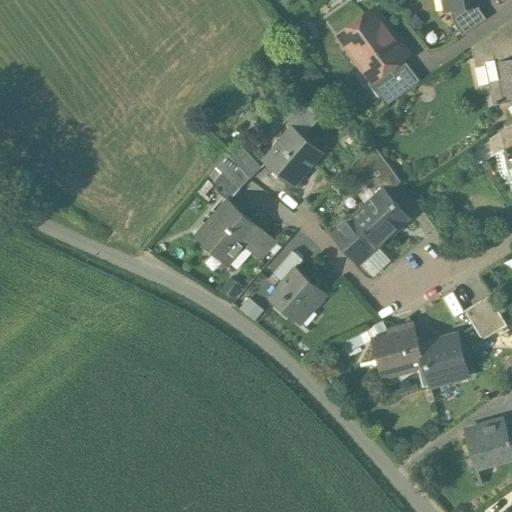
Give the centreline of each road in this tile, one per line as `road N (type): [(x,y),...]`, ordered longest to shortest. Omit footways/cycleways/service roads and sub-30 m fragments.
road 1 (unclassified): [(424,511),(319,390),(204,301),(0,199)]
road 2 (residential): [(511,239),(384,308),(317,238)]
